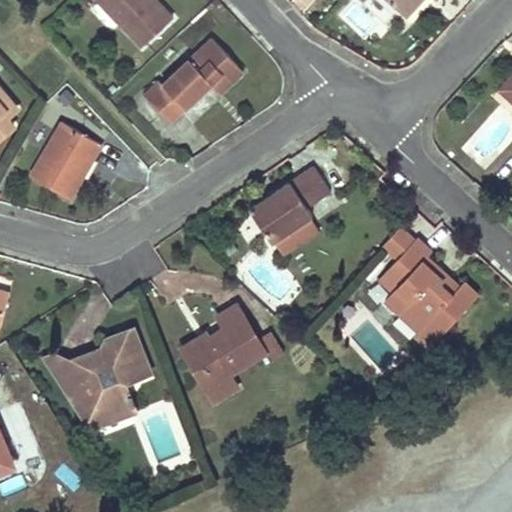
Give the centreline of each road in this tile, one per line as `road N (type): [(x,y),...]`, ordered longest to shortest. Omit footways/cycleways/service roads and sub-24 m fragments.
road 1 (residential): [(0,229),(88,252),(107,248),(345,91)]
road 2 (residential): [(388,127),(394,145),(511,251)]
road 3 (residential): [(388,127),(507,0)]
road 4 (residential): [(248,0),(345,91)]
